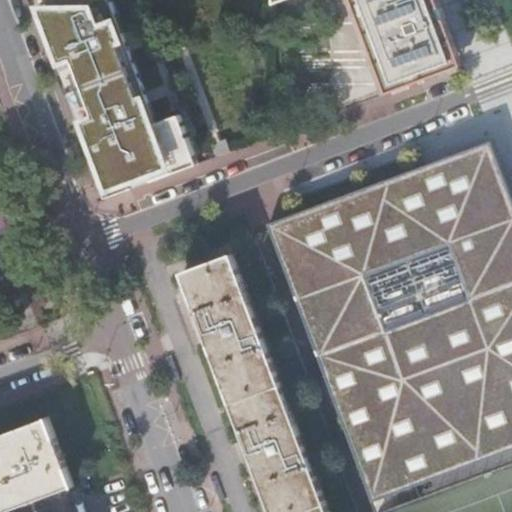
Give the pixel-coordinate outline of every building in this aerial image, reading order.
[(112,0),(34,0),(112,199),(200,167),(180,115),(157,124),(112,0)] [(357,0),(391,90),(464,67),(438,0),(272,0),(273,2),(280,0),(357,0)] [(511,213),(487,147),(278,225),(380,496),(511,446),(511,213)] [(330,511),(235,253),(184,270),(274,511),(330,511)] [(0,434),(0,511),(2,511),(75,486),(50,416),(0,434)]
